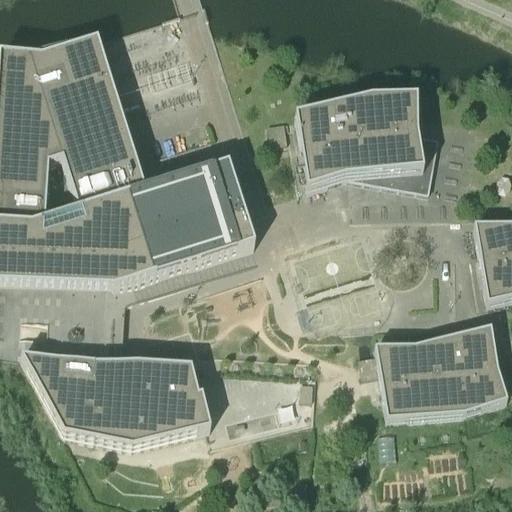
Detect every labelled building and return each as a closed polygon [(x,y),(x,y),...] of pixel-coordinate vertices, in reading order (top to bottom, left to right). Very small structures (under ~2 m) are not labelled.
[(174,110),(198,104),(180,34),(118,50),(125,75),(137,72),(144,95),(169,88),(174,110)] [(40,66),(0,63),(0,290),(56,293),(85,294),(118,296),(253,256),(224,157),(138,185),(132,164),(96,48),(40,66)] [(293,126),(305,200),(343,187),(427,202),(437,147),(415,143),(415,107),(369,108),(293,126)] [(269,130),(271,148),(287,147),(285,128),(269,130)] [(511,230),(472,233),(485,313),(511,306),(511,230)] [(117,313),(118,296),(85,294),(56,293),(54,337),(52,367),(115,371),(117,313)] [(382,413),(385,429),(463,422),(506,409),(499,389),(496,379),(490,337),(452,347),(414,354),(373,356),(382,413)] [(359,362),(362,378),(375,376),(373,360),(359,362)] [(189,376),(115,371),(52,367),(19,365),(62,444),(130,457),(205,439),(209,438),(200,403),(197,404),(189,376)]
